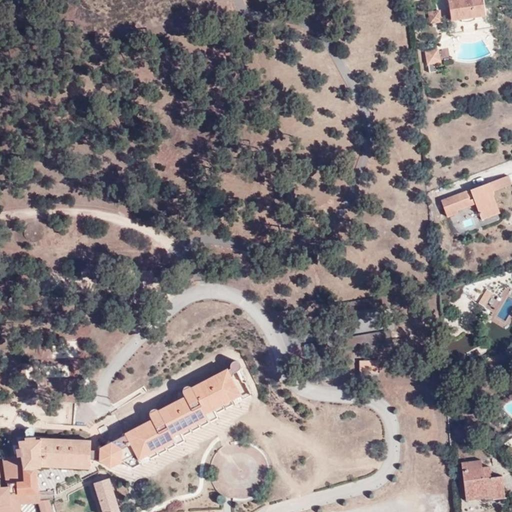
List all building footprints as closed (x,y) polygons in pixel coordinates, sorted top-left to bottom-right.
[(447,0),(450,17),(461,15),(460,13),(472,12),(473,14),(484,12),(482,0),(447,0)] [(429,19),(439,18),(438,8),(428,9),(429,19)] [(424,49),(426,61),(438,59),(435,47),(424,49)] [(479,206),(476,208),(479,218),(497,211),(491,196),(492,189),(509,183),(506,174),(438,199),(445,215),(455,211),(454,208),(473,202),(476,201),(479,206)] [(31,242),(35,242),(39,241),(42,239),(43,236),(44,233),(44,228),(41,224),(38,222),(33,221),(31,222),(27,223),(24,226),(23,231),(23,235),(26,240),(31,242)] [(479,301),(491,308),(497,296),(485,289),(479,301)] [(343,335),(344,348),(394,344),(393,331),(343,335)] [(490,368),(503,360),(498,351),(484,359),(490,368)] [(359,371),(379,372),(379,360),(359,360),(359,371)] [(99,451),(98,459),(99,462),(108,468),(122,462),(122,449),(130,445),(138,460),(173,441),(171,437),(206,419),(204,414),(240,395),(232,378),(233,375),(234,373),(238,370),(240,367),(239,363),(237,361),(234,361),(232,362),(230,364),(229,366),(230,368),(192,388),(189,386),(186,386),(184,387),(182,390),(185,398),(159,412),(156,409),(153,409),(150,410),(149,414),(151,418),(152,420),(99,449),(99,451)] [(122,449),(122,462),(132,469),(186,441),(184,436),(219,418),(217,414),(242,400),(240,395),(204,414),(206,419),(171,437),(173,441),(138,460),(130,445),(122,449)] [(17,494),(37,492),(35,467),(40,468),(44,466),(88,468),(89,459),(89,451),(89,450),(89,441),(41,439),(41,441),(36,441),(35,439),(25,439),(25,442),(19,442),(20,449),(16,450),(17,455),(3,457),(8,487),(1,487),(0,481),(0,480),(0,479),(0,505),(8,505),(8,495),(9,495),(17,494)] [(89,459),(98,459),(99,451),(89,451),(89,459)] [(460,461),(465,500),(492,496),(493,499),(504,497),(501,475),(489,476),(488,465),(481,466),(480,459),(460,461)] [(94,485),(102,511),(118,511),(109,481),(94,485)] [(37,492),(39,502),(40,502),(48,501),(54,501),(53,491),(37,492)] [(0,511),(19,511),(19,505),(39,502),(37,492),(17,494),(9,495),(8,495),(8,505),(0,505),(0,511)] [(51,511),(48,501),(40,502),(42,511),(51,511)]
